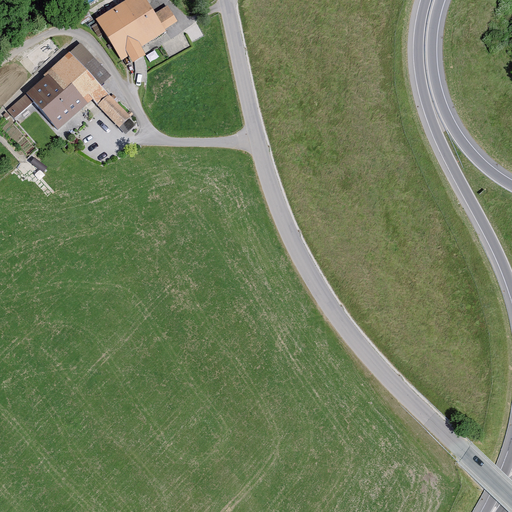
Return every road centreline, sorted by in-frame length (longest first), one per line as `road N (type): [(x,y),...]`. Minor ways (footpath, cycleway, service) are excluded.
road 1 (unclassified): [(465,451),(394,384),(320,289),(274,198),(257,140)]
road 2 (motorway): [(425,0),(418,62),(431,121),(511,288)]
road 3 (residential): [(257,140),(155,136),(88,38)]
road 4 (motorway): [(511,184),(470,151),(439,98),(432,45),(440,0)]
road 5 (unclassified): [(257,140),(226,0)]
